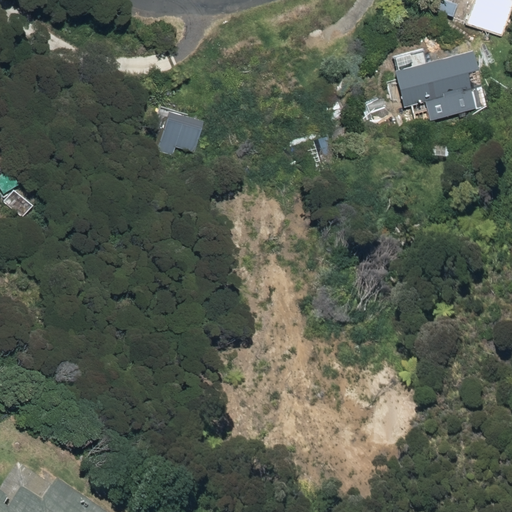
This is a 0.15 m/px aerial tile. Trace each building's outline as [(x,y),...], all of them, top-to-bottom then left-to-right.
[(471,0),(465,26),(501,35),(510,0),(471,0)] [(327,22),(278,41),(289,69),(337,51),(327,22)] [(424,121),(481,106),(467,52),(390,72),(399,106),(419,101),(424,121)] [(204,122),(169,113),(159,150),(173,154),(175,147),(196,152),(204,122)] [(106,511),(60,480),(56,486),(21,463),(1,491),(0,490),(0,511),(106,511)]
